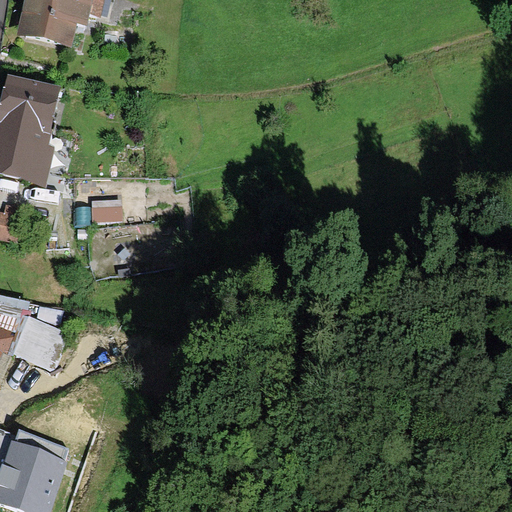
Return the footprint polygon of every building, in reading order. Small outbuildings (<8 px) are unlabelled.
[(24,0),(18,36),(72,47),(77,23),(88,25),(90,14),(101,17),(105,0),(24,0)] [(61,85),(7,73),(0,105),(0,176),(46,186),(55,147),(48,145),(61,85)] [(122,200),(92,202),(93,222),(123,221),(122,200)] [(4,213),(0,211),(0,240),(18,245),(27,209),(6,205),(4,213)] [(70,334),(29,316),(13,354),(54,371),(70,334)] [(0,359),(3,353),(7,354),(15,334),(0,327),(0,359)] [(70,447),(19,430),(17,435),(0,428),(0,504),(21,511),(50,511),(68,462),(65,461),(70,447)]
